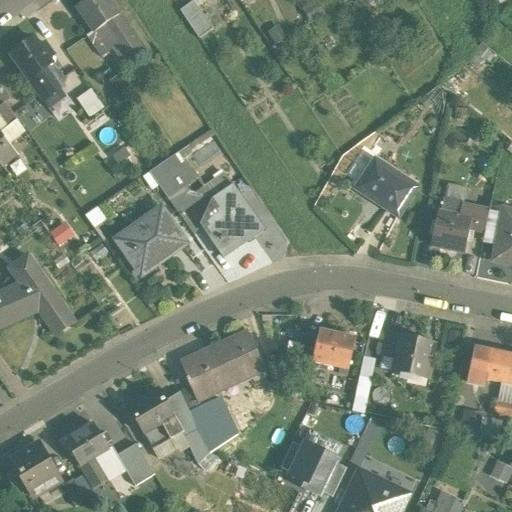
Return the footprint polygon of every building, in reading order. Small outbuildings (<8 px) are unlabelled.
[(88,0),(77,8),(95,33),(105,26),(117,17),(119,16),(113,9),(107,0),(88,0)] [(118,5),(114,0),(107,0),(113,9),(118,5)] [(213,29),(193,1),(180,11),(199,39),(213,29)] [(316,1),(302,9),(310,23),(324,15),(316,1)] [(117,17),(105,26),(118,45),(131,36),(117,17)] [(105,26),(95,33),(87,37),(101,57),(113,49),(118,45),(105,26)] [(280,26),(270,32),(277,44),(287,38),(280,26)] [(118,45),(113,49),(126,67),(144,54),(131,36),(118,45)] [(34,39),(10,56),(29,82),(40,73),(52,64),(34,39)] [(40,73),(29,82),(43,102),(54,93),(40,73)] [(78,99),(91,117),(105,107),(93,89),(78,99)] [(18,120),(6,103),(0,106),(0,119),(7,129),(18,120)] [(3,135),(0,136),(0,151),(9,144),(3,135)] [(9,144),(0,151),(0,163),(0,164),(15,155),(9,144)] [(173,156),(161,164),(167,174),(179,165),(173,156)] [(375,160),(356,189),(398,217),(418,188),(375,160)] [(161,164),(149,172),(168,199),(179,192),(167,174),(161,164)] [(233,185),(215,198),(226,214),(202,230),(222,259),(264,230),(233,185)] [(489,211),(473,208),(472,214),(470,220),(472,220),(469,231),(484,234),(489,211)] [(161,210),(117,241),(128,257),(137,251),(150,269),(185,245),(161,210)] [(511,211),(503,210),(502,214),(489,211),(484,234),(482,243),(496,246),(493,262),(511,265),(511,211)] [(466,219),(438,213),(431,247),(465,254),(469,231),(472,220),(470,220),(466,219)] [(74,323),(35,268),(16,281),(33,305),(55,336),(74,323)] [(20,286),(0,294),(0,319),(33,305),(20,286)] [(354,339),(319,331),(312,363),(347,371),(354,339)] [(248,332),(180,363),(187,379),(186,379),(191,389),(197,402),(216,393),(265,370),(248,332)] [(399,338),(385,335),(379,338),(377,349),(381,356),(395,360),(399,338)] [(434,343),(400,336),(395,360),(392,371),(428,379),(432,362),(430,361),(434,343)] [(464,346),(457,382),(468,384),(476,348),(464,346)] [(490,351),(476,348),(468,384),(484,387),(485,380),(484,380),(490,351)] [(511,356),(490,351),(484,380),(485,380),(502,384),(511,385),(511,356)] [(511,385),(502,384),(498,403),(511,405),(511,385)] [(216,393),(197,402),(191,389),(180,394),(208,454),(228,441),(237,435),(216,393)] [(159,391),(149,397),(147,395),(146,396),(147,397),(129,407),(129,406),(128,406),(153,450),(180,434),(183,432),(166,402),(159,391)] [(180,394),(166,402),(183,432),(184,432),(180,434),(185,444),(187,442),(198,465),(208,454),(180,394)] [(511,405),(498,403),(496,403),(493,414),(510,417),(511,409),(511,405)] [(482,443),(500,446),(503,423),(486,421),(487,416),(464,412),(460,435),(482,439),(482,443)] [(93,423),(64,441),(94,489),(108,480),(99,466),(105,462),(101,454),(109,449),(93,423)] [(434,456),(443,436),(429,430),(420,450),(434,456)] [(228,441),(208,454),(217,458),(232,449),(228,441)] [(292,443),(280,468),(291,473),(303,448),(292,443)] [(37,444),(11,461),(34,498),(60,481),(37,444)] [(337,460),(305,445),(303,448),(291,473),(290,475),(306,483),(303,488),(320,496),(335,464),(337,460)] [(208,454),(198,465),(205,471),(217,458),(208,454)] [(511,469),(498,463),(492,477),(507,485),(511,474),(511,469)] [(346,469),(335,464),(322,493),(332,498),(346,469)] [(400,511),(409,495),(359,471),(338,511),(400,511)] [(85,498),(73,478),(61,485),(75,508),(88,500),(85,498)] [(462,511),(466,505),(444,495),(438,506),(430,502),(426,511),(427,511),(462,511)]
